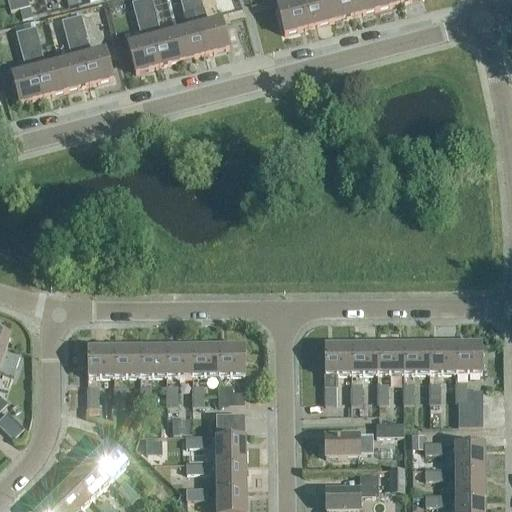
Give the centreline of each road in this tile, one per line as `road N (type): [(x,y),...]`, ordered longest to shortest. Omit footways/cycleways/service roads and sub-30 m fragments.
road 1 (residential): [(0,147),(486,22)]
road 2 (residential): [(282,311),(511,308)]
road 3 (residential): [(57,312),(282,311)]
road 4 (residential): [(286,511),(282,311)]
road 5 (residential): [(0,495),(46,434),(57,312)]
road 6 (residential): [(511,147),(486,22)]
